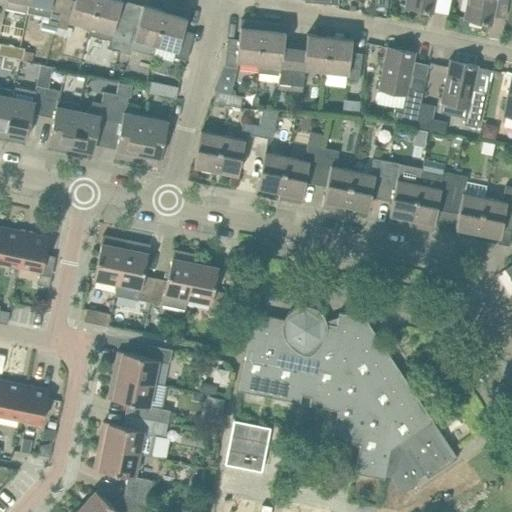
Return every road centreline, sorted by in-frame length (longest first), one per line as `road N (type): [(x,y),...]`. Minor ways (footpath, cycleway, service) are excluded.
road 1 (residential): [(511,390),(436,276),(166,203)]
road 2 (residential): [(511,56),(265,12)]
road 3 (residential): [(31,511),(67,469),(89,348),(60,344)]
road 4 (residential): [(166,203),(220,4)]
road 5 (residential): [(60,344),(82,189)]
